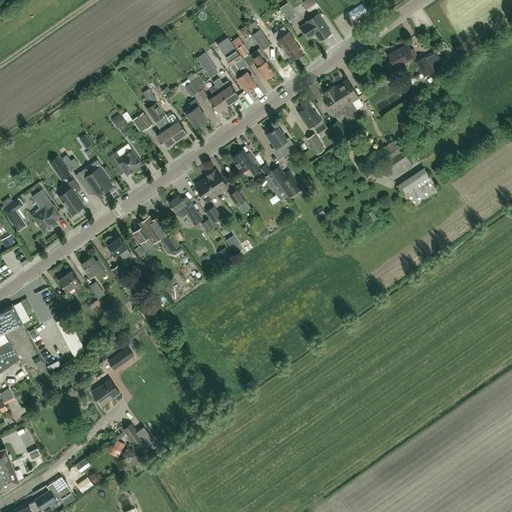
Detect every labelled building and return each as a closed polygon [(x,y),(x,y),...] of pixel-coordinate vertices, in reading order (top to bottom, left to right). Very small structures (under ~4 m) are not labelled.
[(309,12),(319,5),(314,0),(305,0),(302,2),(309,12)] [(319,20),(316,15),(306,21),(307,22),(300,27),(307,38),(315,33),(319,40),(330,33),(321,19),(319,20)] [(259,46),(268,40),(260,28),(252,34),(254,38),(259,46)] [(291,39),(287,33),(276,40),(282,48),(281,49),(281,50),(283,53),(284,53),(285,52),(291,61),(302,52),(292,39),(291,39)] [(242,58),(249,52),(244,44),(242,44),(242,45),(240,42),(235,45),(237,48),(236,49),(242,58)] [(394,67),(415,56),(408,43),(387,54),(394,67)] [(236,49),(233,46),(223,53),(225,56),(231,65),(230,66),(238,78),(237,78),(247,91),(248,90),(249,90),(252,88),(256,85),(246,72),(242,68),(239,70),(235,64),(243,58),(242,58),(236,49)] [(268,76),(269,77),(270,77),(274,75),(274,74),(273,73),(274,72),(266,62),(269,60),(260,47),(250,54),(253,57),(252,58),(259,66),(256,68),(264,79),(268,76)] [(205,52),(197,58),(210,78),(219,72),(205,52)] [(415,61),(423,76),(434,70),(435,72),(445,67),(439,56),(429,61),(426,55),(415,61)] [(429,83),(438,77),(436,74),(427,80),(429,83)] [(413,82),(410,77),(410,76),(396,84),(399,90),(413,82)] [(190,82),(197,92),(203,101),(209,97),(203,89),(205,87),(197,77),(190,82)] [(213,82),(215,84),(215,85),(228,104),(233,101),(234,102),(239,98),(238,97),(230,85),(230,84),(227,80),(223,83),(218,77),(213,82)] [(335,88),(356,121),(357,122),(362,119),(356,109),(363,105),(346,80),(335,88)] [(191,97),(197,92),(190,82),(184,87),(191,97)] [(209,100),(218,112),(219,111),(220,112),(225,108),(224,107),(228,104),(215,85),(215,84),(208,89),(214,97),(209,100)] [(356,121),(335,88),(332,89),(331,87),(323,92),(324,94),(322,96),(330,107),(327,109),(332,115),(337,116),(343,112),(351,125),(356,121)] [(196,127),(207,119),(198,106),(200,105),(195,98),(188,103),(192,110),(186,114),(196,127)] [(151,105),(176,140),(180,138),(181,139),(182,139),(186,136),(187,135),(186,134),(186,133),(178,121),(173,115),(171,114),(167,118),(156,102),(151,105)] [(151,105),(146,109),(162,132),(156,136),(165,148),(166,149),(167,149),(172,146),(172,145),(171,144),(176,140),(151,105)] [(313,113),(308,105),(298,112),(309,128),(313,126),(320,136),(329,130),(322,120),(320,120),(315,112),(313,113)] [(141,132),(145,129),(151,125),(143,112),(137,117),(132,120),(141,132)] [(340,144),(348,139),(337,121),(329,126),(340,144)] [(276,128),(276,127),(266,134),(275,146),(271,149),(278,159),(289,152),(292,156),(298,151),(289,137),(286,139),(279,128),(278,128),(277,128),(276,128)] [(317,154),(325,149),(314,134),(309,137),(306,139),(317,154)] [(86,140),(91,147),(96,143),(92,137),(86,140)] [(386,164),(403,152),(401,149),(403,147),(400,142),(396,145),(394,141),(377,150),(379,155),(381,154),(385,162),(386,164)] [(142,164),(131,149),(120,157),(116,151),(107,158),(114,168),(119,164),(126,175),(142,164)] [(247,156),(243,149),(231,158),(241,172),(248,168),(254,176),(261,172),(254,163),(256,162),(250,154),(247,156)] [(403,152),(386,164),(395,177),(412,166),(403,152)] [(67,154),(62,158),(66,164),(71,160),(67,154)] [(70,173),(66,167),(58,156),(51,161),(58,172),(62,178),(70,173)] [(98,159),(76,174),(79,180),(83,185),(88,181),(98,195),(113,185),(100,167),(102,166),(98,159)] [(77,172),(85,167),(81,161),(73,166),(77,172)] [(287,195),(271,170),(266,163),(260,168),(265,176),(264,177),(274,192),(279,200),(283,198),(287,195)] [(271,170),(287,195),(289,197),(302,189),(289,170),(285,173),(279,165),(271,170)] [(413,209),(439,192),(424,167),(397,184),(413,209)] [(205,178),(217,194),(227,187),(216,170),(215,171),(214,170),(205,176),(206,177),(205,178)] [(206,201),(217,194),(205,178),(195,185),(206,201)] [(69,182),(72,187),(59,196),(71,213),(84,204),(76,192),(81,188),(74,179),(69,182)] [(54,205),(42,189),(32,196),(40,206),(35,209),(37,212),(33,215),(36,220),(35,221),(34,223),(38,228),(40,228),(41,227),(45,232),(57,223),(54,219),(61,214),(54,205)] [(237,206),(245,201),(237,189),(229,195),(237,206)] [(174,198),(168,203),(174,211),(177,215),(183,216),(187,213),(195,225),(202,219),(186,196),(182,199),(179,195),(177,195),(174,197),(174,198)] [(23,204),(19,199),(4,209),(18,230),(25,225),(15,210),(23,204)] [(214,222),(222,217),(214,205),(206,211),(214,222)] [(159,237),(164,243),(161,245),(167,253),(175,254),(183,249),(159,215),(152,220),(149,216),(139,223),(141,226),(133,232),(140,242),(148,236),(153,242),(159,237)] [(207,231),(214,226),(208,218),(201,224),(207,231)] [(6,249),(17,244),(11,234),(1,240),(6,249)] [(235,253),(242,248),(233,234),(226,239),(235,253)] [(114,255),(119,253),(123,259),(126,258),(131,254),(119,237),(114,241),(113,240),(109,242),(109,244),(107,245),(114,255)] [(96,261),(92,256),(81,264),(90,276),(97,271),(101,277),(106,273),(97,260),(96,261)] [(111,269),(124,287),(131,282),(118,264),(111,269)] [(65,292),(67,291),(73,287),(78,294),(84,289),(79,283),(80,282),(72,270),(59,279),(63,286),(62,287),(65,292)] [(96,280),(88,286),(90,288),(99,299),(105,294),(96,280)] [(106,309),(99,299),(90,305),(92,309),(94,307),(99,314),(106,309)] [(70,316),(77,312),(71,302),(64,307),(70,316)] [(0,334),(22,323),(12,304),(0,310),(0,334)] [(0,371),(19,359),(4,333),(0,334),(0,371)] [(121,351),(128,360),(134,356),(128,346),(121,351)] [(0,393),(9,387),(9,388),(29,375),(23,366),(0,381),(0,393)] [(102,405),(120,392),(110,378),(92,391),(102,405)] [(9,388),(9,387),(0,393),(0,412),(7,409),(5,404),(15,399),(9,388)] [(146,445),(142,439),(143,438),(131,422),(122,429),(129,439),(134,445),(135,445),(139,451),(146,445)] [(125,444),(117,439),(112,447),(121,452),(125,444)] [(0,488),(19,481),(5,447),(0,449),(0,488)] [(31,459),(40,455),(37,448),(28,453),(31,459)] [(86,457),(75,465),(81,473),(92,466),(86,457)] [(42,510),(71,491),(62,476),(47,486),(50,489),(35,499),(36,500),(29,503),(29,502),(11,510),(12,511),(39,511),(39,510),(41,509),(42,510)] [(92,476),(81,484),(88,492),(98,485),(92,476)]
